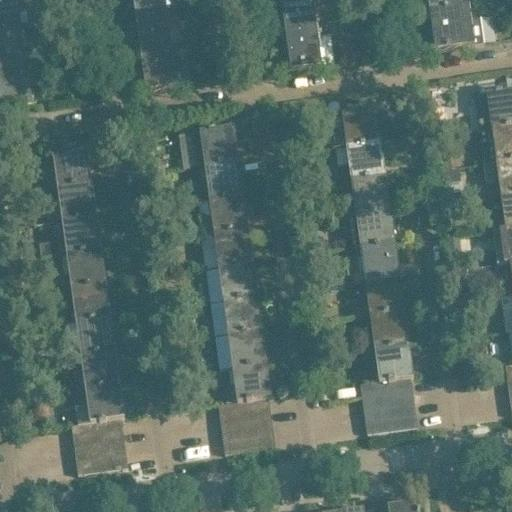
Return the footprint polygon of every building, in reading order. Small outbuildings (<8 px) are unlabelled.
[(17,0),(0,0),(0,34),(22,31),(37,29),(35,11),(19,13),(18,1),(17,0)] [(80,0),(65,0),(69,21),(83,19),(80,0)] [(133,0),(135,16),(167,11),(184,9),(182,0),(133,0)] [(313,0),(280,0),(284,27),(285,34),(285,35),(317,30),(316,20),(311,21),(310,9),(314,8),(313,0)] [(427,0),(429,6),(430,14),(461,10),(475,8),(473,0),(427,0)] [(461,10),(430,14),(430,15),(431,22),(435,55),(467,50),(484,48),(480,21),(477,22),(475,8),(461,10)] [(167,11),(135,16),(140,47),(141,55),(173,51),(171,41),(170,29),(167,11)] [(317,30),(285,35),(286,35),(287,43),(291,75),(323,70),(320,52),(319,40),(334,38),(342,37),(341,27),(332,28),(317,30)] [(22,31),(0,34),(0,74),(28,71),(42,69),(39,47),(25,49),(22,31)] [(173,51),(141,55),(141,56),(142,63),(146,96),(178,91),(176,73),(174,61),(173,51)] [(0,102),(2,115),(34,111),(31,92),(29,81),(28,71),(0,74),(0,102)] [(90,88),(81,89),(83,103),(92,102),(90,88)] [(487,97),(474,99),(479,134),(487,133),(486,132),(493,131),(511,128),(511,94),(503,95),(503,94),(496,95),(496,96),(488,97),(487,97)] [(340,137),(331,139),(332,152),(336,152),(348,150),(381,146),(381,145),(380,145),(378,129),(376,113),(377,113),(377,111),(358,114),(358,113),(351,114),(351,115),(342,116),(342,117),(343,117),(346,137),(343,137),(342,135),(340,135),(340,137)] [(444,112),(429,114),(433,139),(452,137),(451,135),(450,128),(446,128),(444,112)] [(489,148),(481,149),(483,167),(497,165),(511,163),(511,128),(493,131),(486,132),(487,133),(489,148)] [(209,135),(192,137),(197,171),(205,170),(206,170),(239,165),(239,164),(238,165),(236,148),(234,132),(235,132),(235,131),(216,134),(216,132),(209,133),(209,135)] [(302,143),(288,145),(289,158),(303,157),(302,143)] [(348,150),(336,152),(338,167),(350,166),(351,174),(352,183),(351,183),(352,184),(386,179),(385,179),(383,163),(380,146),(381,146),(348,150)] [(62,155),(53,156),(53,158),(54,157),(58,181),(59,189),(59,190),(58,190),(58,191),(92,186),(92,185),(91,185),(89,169),(87,153),(88,153),(88,152),(69,154),(69,153),(62,154),(62,155)] [(456,163),(444,164),(446,173),(458,172),(456,163)] [(511,163),(497,165),(483,167),(486,185),(500,183),(501,190),(502,198),(501,198),(501,199),(511,197),(511,163)] [(209,191),(196,193),(198,205),(210,204),(244,199),(244,198),(243,198),(241,182),(239,166),(240,166),(239,165),(206,170),(205,170),(205,171),(206,171),(209,191)] [(386,179),(352,184),(353,184),(356,208),(357,216),(357,217),(356,217),(357,217),(391,213),(391,212),(390,212),(387,196),(385,180),(386,180),(386,179)] [(92,186),(58,191),(59,191),(62,215),(63,223),(62,224),(63,224),(97,219),(96,219),(94,203),(92,187),(93,186),(92,186)] [(14,197),(1,200),(3,210),(16,207),(14,197)] [(511,197),(501,199),(501,200),(502,199),(507,232),(506,232),(506,233),(507,232),(511,231),(511,197)] [(212,218),(201,220),(204,239),(214,237),(215,237),(249,232),(248,232),(245,216),(243,200),(244,199),(210,204),(212,218)] [(356,217),(350,218),(354,252),(356,252),(362,251),(395,247),(395,246),(394,246),(392,230),(390,214),(391,214),(391,213),(357,217),(356,217)] [(52,247),(40,248),(42,261),(67,258),(68,258),(102,253),(101,253),(98,236),(96,220),(97,220),(97,219),(63,224),(63,225),(64,225),(66,245),(52,247)] [(506,233),(493,234),(498,268),(511,266),(511,231),(507,232),(506,233)] [(215,237),(214,237),(214,238),(215,238),(220,270),(219,270),(219,271),(220,271),(253,266),(252,266),(250,249),(248,233),(249,233),(249,232),(215,237)] [(357,260),(345,261),(348,279),(352,279),(353,286),(366,285),(400,280),(399,280),(397,264),(395,247),(396,247),(395,247),(362,251),(356,252),(357,260)] [(68,258),(67,258),(67,259),(68,258),(71,282),(73,290),(73,291),(72,291),(72,292),(106,287),(106,286),(105,286),(103,270),(101,254),(102,254),(102,253),(68,258)] [(14,254),(5,256),(7,268),(16,267),(14,254)] [(461,257),(449,259),(450,266),(462,264),(461,257)] [(219,271),(205,273),(210,307),(224,305),(258,300),(258,299),(257,299),(255,283),(252,267),(253,267),(253,266),(220,271),(219,271)] [(511,270),(511,285),(500,287),(502,302),(511,300),(511,266),(511,267),(511,270)] [(366,285),(367,285),(370,309),(371,317),(371,318),(370,318),(370,319),(405,314),(405,313),(404,313),(401,297),(399,281),(400,281),(400,280),(366,285)] [(106,287),(72,292),(73,292),(76,316),(77,324),(77,325),(76,325),(111,321),(111,320),(110,320),(108,304),(105,288),(106,287)] [(224,305),(210,307),(215,340),(229,338),(263,333),(262,333),(260,333),(258,317),(259,317),(257,301),(258,300),(224,305)] [(511,300),(502,302),(506,335),(508,335),(511,334),(511,300)] [(405,314),(370,319),(371,319),(374,343),(376,351),(375,352),(409,348),(409,347),(408,347),(406,331),(404,315),(405,315),(405,314)] [(77,326),(64,328),(67,349),(80,347),(81,350),(82,358),(81,358),(81,359),(116,354),(115,354),(112,337),(110,321),(111,321),(76,325),(77,326)] [(229,338),(215,340),(219,374),(233,372),(267,367),(266,367),(264,350),(262,334),(263,334),(263,333),(229,338)] [(409,348),(375,352),(375,353),(376,353),(379,377),(380,385),(379,385),(380,386),(386,386),(389,385),(389,386),(396,386),(395,384),(411,382),(414,382),(414,381),(413,381),(411,365),(409,348),(410,348),(409,348)] [(116,354),(81,359),(81,360),(82,359),(85,383),(86,391),(87,392),(86,392),(86,393),(120,388),(120,387),(119,387),(117,371),(115,355),(116,355),(116,354)] [(38,367),(26,369),(27,377),(39,375),(38,367)] [(267,367),(233,372),(233,373),(234,373),(237,396),(238,405),(237,405),(238,406),(244,405),(247,405),(247,406),(254,405),(253,404),(269,402),(272,401),(272,400),(271,400),(269,384),(266,368),(267,368),(267,367)] [(389,385),(386,386),(387,398),(413,395),(411,382),(395,384),(396,386),(389,386),(389,385)] [(380,386),(361,389),(362,402),(387,398),(386,386),(380,386)] [(89,410),(76,411),(78,428),(90,426),(91,427),(97,426),(100,426),(100,427),(106,426),(106,425),(122,423),(125,422),(125,421),(124,421),(122,405),(119,389),(120,389),(120,388),(86,393),(87,393),(89,410)] [(413,395),(387,398),(389,410),(414,407),(413,395)] [(387,398),(362,402),(364,414),(389,410),(387,398)] [(247,405),(244,405),(245,418),(270,415),(269,402),(253,404),(254,405),(247,406),(247,405)] [(238,406),(219,408),(220,421),(245,418),(244,405),(238,406)] [(414,407),(389,410),(391,422),(416,419),(414,407)] [(389,410),(364,414),(366,426),(391,422),(389,410)] [(270,415),(245,418),(247,430),(272,427),(270,415)] [(245,418),(220,421),(222,433),(247,430),(245,418)] [(416,419),(391,422),(393,435),(418,432),(416,419)] [(391,422),(366,426),(368,439),(393,435),(391,422)] [(100,426),(97,426),(98,439),(123,435),(122,423),(106,425),(106,426),(100,427),(100,426)] [(78,428),(72,429),(72,430),(73,442),(98,439),(97,426),(91,427),(90,426),(78,428)] [(272,427),(247,430),(249,442),(274,439),(272,427)] [(247,430),(222,433),(224,446),(249,442),(247,430)] [(123,435),(98,439),(100,451),(125,447),(123,435)] [(98,439),(73,442),(75,454),(100,451),(98,439)] [(274,439),(249,442),(251,455),(276,452),(274,439)] [(249,442),(224,446),(225,459),(251,455),(249,442)] [(125,447),(100,451),(102,463),(127,459),(125,447)] [(100,451),(75,454),(77,466),(102,463),(100,451)] [(127,459),(102,463),(104,476),(129,472),(127,459)] [(102,463),(77,466),(79,479),(104,476),(102,463)]
